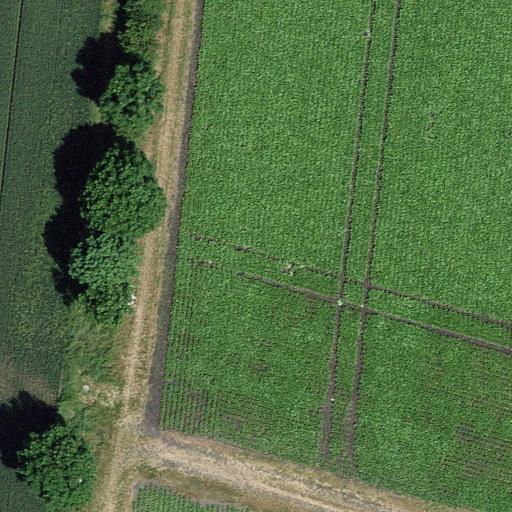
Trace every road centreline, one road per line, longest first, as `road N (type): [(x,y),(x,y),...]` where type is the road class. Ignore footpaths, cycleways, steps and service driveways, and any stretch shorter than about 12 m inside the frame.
road 1 (track): [(365,511),(117,431)]
road 2 (track): [(117,431),(0,379)]
